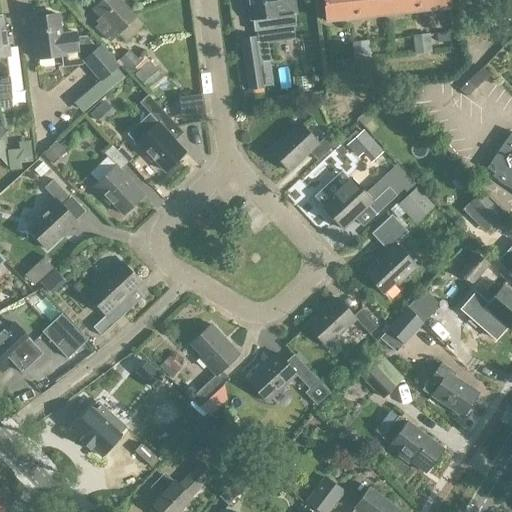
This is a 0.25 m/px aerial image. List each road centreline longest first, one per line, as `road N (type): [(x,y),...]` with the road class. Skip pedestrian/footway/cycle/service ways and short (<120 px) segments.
road 1 (residential): [(230,166),(328,260),(260,325),(154,241)]
road 2 (residential): [(207,0),(230,166)]
